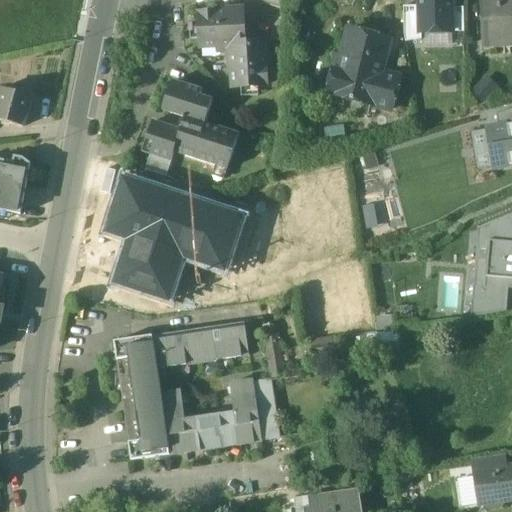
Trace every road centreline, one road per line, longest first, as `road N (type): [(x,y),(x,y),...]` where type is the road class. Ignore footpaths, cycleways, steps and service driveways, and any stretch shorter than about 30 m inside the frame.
road 1 (tertiary): [(39,511),(31,431),(63,248)]
road 2 (tertiary): [(63,248),(105,10)]
